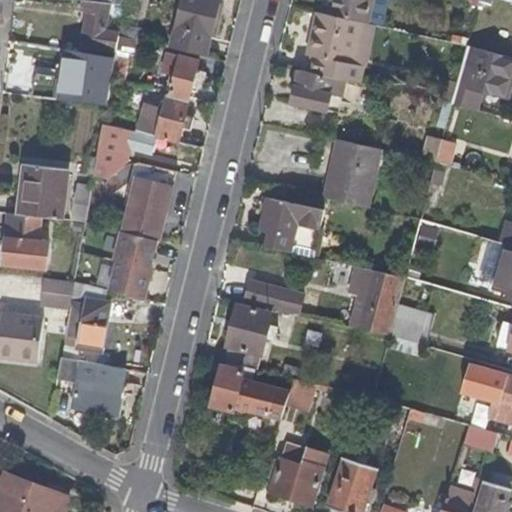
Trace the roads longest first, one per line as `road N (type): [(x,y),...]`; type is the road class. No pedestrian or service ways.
road 1 (residential): [(145,493),(267,0)]
road 2 (residential): [(0,414),(145,493)]
